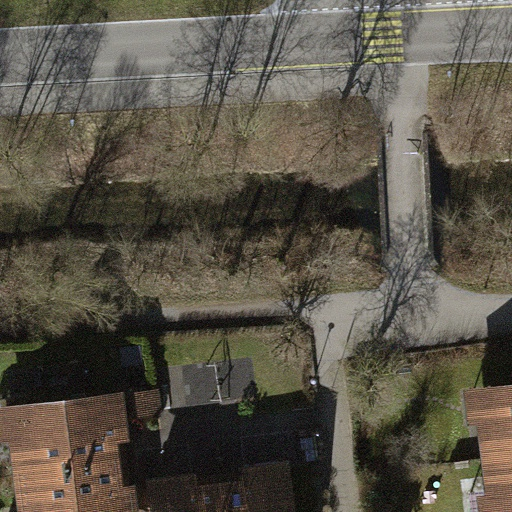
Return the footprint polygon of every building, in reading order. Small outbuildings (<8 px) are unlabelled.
[(511,394),(464,400),(472,465),(511,459),(511,394)] [(121,398),(0,412),(0,428),(7,483),(130,468),(121,398)] [(511,511),(511,459),(472,465),(477,511),(511,511)] [(135,511),(130,468),(7,483),(10,511),(135,511)] [(292,511),(289,480),(218,487),(220,511),(292,511)] [(220,511),(218,487),(147,494),(149,511),(220,511)]
